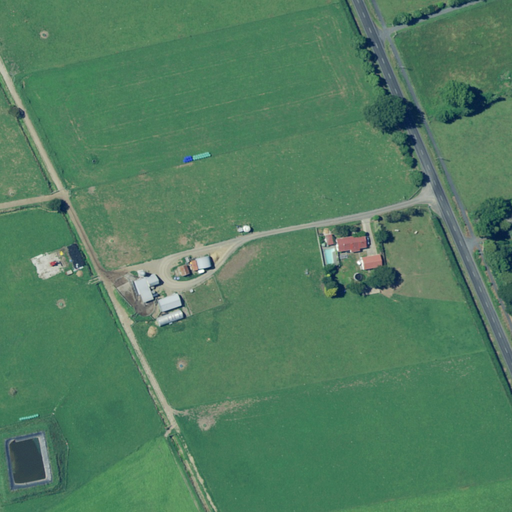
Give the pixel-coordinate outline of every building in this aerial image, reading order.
[(332,244),(330,235),(323,236),(326,246),(332,244)] [(365,248),(364,236),(335,239),(336,252),(349,250),(349,253),(358,251),(358,249),(365,248)] [(381,267),(379,255),(360,258),(363,270),(381,267)] [(210,267),(208,257),(195,259),(197,270),(210,267)] [(189,274),(185,265),(177,268),(180,277),(189,274)] [(157,284),(154,275),(135,282),(142,303),(152,300),(147,287),(157,284)] [(179,306),(176,294),(157,301),(160,312),(179,306)] [(181,318),(178,311),(156,319),(159,326),(181,318)]
